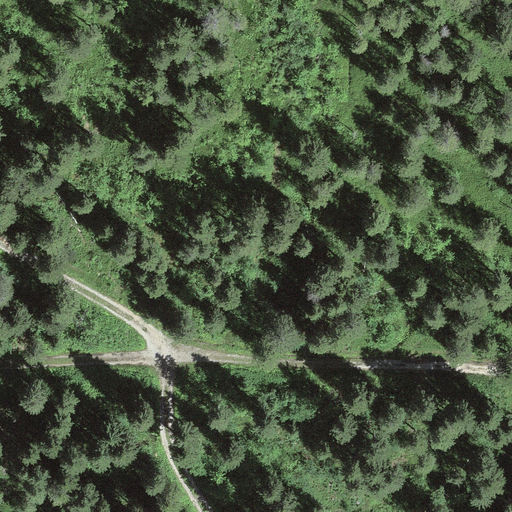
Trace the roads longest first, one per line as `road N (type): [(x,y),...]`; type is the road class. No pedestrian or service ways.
road 1 (track): [(511,372),(171,356)]
road 2 (track): [(171,356),(150,329),(0,239)]
road 3 (track): [(171,356),(0,365)]
road 4 (track): [(202,511),(177,463),(163,396),(171,356)]
